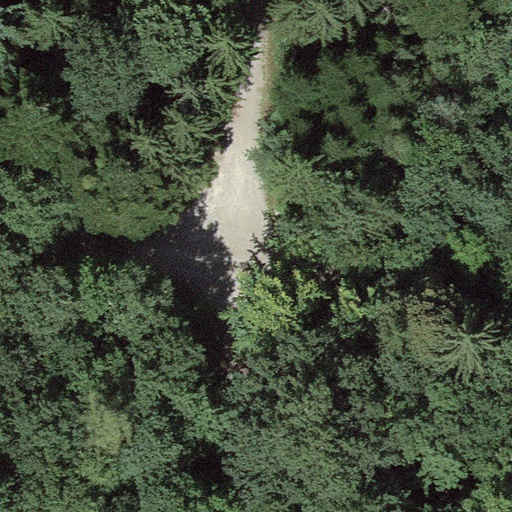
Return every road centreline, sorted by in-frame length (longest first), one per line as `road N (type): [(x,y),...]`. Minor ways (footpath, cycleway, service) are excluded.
road 1 (track): [(0,239),(511,311)]
road 2 (track): [(229,511),(259,272),(262,0)]
